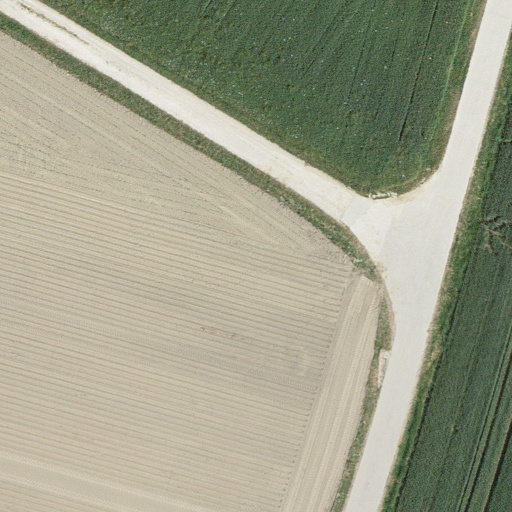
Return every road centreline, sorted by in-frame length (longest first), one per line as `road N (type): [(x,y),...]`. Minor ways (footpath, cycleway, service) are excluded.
road 1 (track): [(504,0),(361,511)]
road 2 (track): [(9,0),(433,261)]
